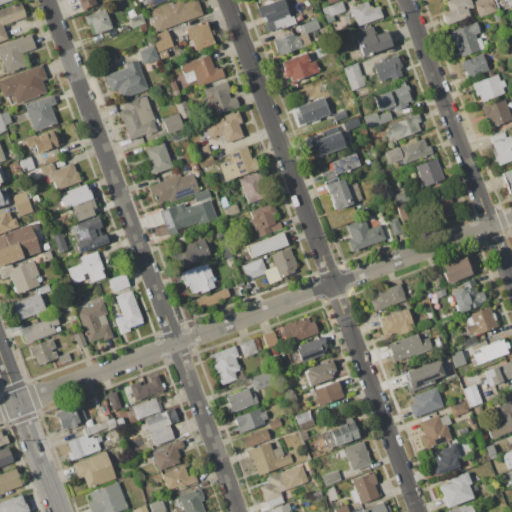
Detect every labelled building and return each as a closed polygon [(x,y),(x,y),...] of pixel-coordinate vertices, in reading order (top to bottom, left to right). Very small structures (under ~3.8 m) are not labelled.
[(77,0),(94,0),(96,4),(81,10),(77,0)] [(149,10),(176,0),(182,0),(183,3),(191,0),(197,0),(203,14),(156,31),(149,10)] [(263,14),(271,12),(268,4),(276,1),(275,0),(283,0),(289,17),(294,16),(296,23),(284,27),(283,25),(269,30),(263,14)] [(445,1),(447,0),(470,0),(473,8),(468,10),(470,16),(445,26),(441,14),(449,11),(445,1)] [(475,2),(479,0),(492,0),(496,9),(493,10),(494,12),(480,17),(475,2)] [(511,0),(494,0),(498,10),(511,4),(511,0)] [(329,6),(342,1),(346,11),(332,16),(329,6)] [(357,26),(350,7),(367,1),(370,8),(377,5),(382,16),(357,26)] [(0,9),(20,2),(25,17),(3,25),(8,39),(0,41),(0,9)] [(322,8),(328,6),(333,21),(327,23),(322,8)] [(83,17),(103,9),(111,28),(91,36),(83,17)] [(493,15),(498,13),(501,19),(496,22),(493,15)] [(128,19),(141,14),(144,23),(131,27),(128,19)] [(300,25),(316,20),(319,28),(303,33),(300,25)] [(450,31),(476,21),(480,33),(475,35),(476,38),(479,37),(484,48),(480,50),(480,51),(460,58),(450,31)] [(185,28),(205,22),(213,44),(195,50),(191,39),(189,40),(185,28)] [(353,33),(371,25),(375,34),(385,30),(391,45),(363,56),(353,33)] [(273,40),(293,33),(294,36),(298,35),(298,36),(317,29),(321,38),(311,41),(312,44),(278,56),(273,40)] [(151,36),(166,30),(172,46),(157,52),(151,36)] [(0,57),(0,45),(30,35),(35,48),(22,53),(27,66),(6,74),(0,57)] [(138,50),(153,45),(158,59),(143,64),(138,50)] [(158,53),(167,50),(169,57),(161,60),(158,53)] [(171,67),(208,53),(214,67),(217,66),(218,68),(221,67),(225,76),(198,87),(195,80),(186,83),(188,89),(180,92),(171,67)] [(281,62),(306,53),(309,62),(316,60),(320,71),(292,82),(290,77),(287,78),(281,62)] [(372,64),(381,61),(380,59),(396,53),(403,73),(400,74),(401,77),(391,80),(390,77),(378,81),(372,64)] [(462,61),(482,53),(488,70),(480,72),(482,76),(470,80),(468,75),(465,76),(461,66),(464,65),(462,61)] [(137,60),(147,88),(121,98),(117,89),(110,92),(104,75),(125,67),(124,64),(137,60)] [(343,68),(357,63),(365,85),(351,90),(343,68)] [(0,89),(0,79),(41,65),(46,78),(42,80),(47,93),(16,104),(16,103),(11,105),(7,96),(3,98),(0,89)] [(472,83),(497,74),(499,80),(503,79),(505,86),(502,87),(504,93),(479,102),(472,83)] [(169,82),(175,80),(180,94),(174,97),(169,82)] [(203,89),(226,80),(230,92),(229,93),(231,98),(235,97),(238,106),(214,116),(212,112),(209,113),(204,100),(207,99),(203,89)] [(373,97),(406,85),(412,100),(407,101),(409,106),(395,111),(393,106),(378,112),(373,97)] [(24,105),(52,94),(56,103),(50,106),(57,123),(35,132),(24,105)] [(145,96),(154,118),(152,119),(157,129),(129,140),(118,112),(126,109),(124,102),(139,96),(140,98),(145,96)] [(481,105),(504,97),(511,120),(490,128),(481,105)] [(296,108),(323,98),(329,114),(318,118),(319,120),(312,122),(312,120),(302,124),(296,108)] [(175,104),(185,101),(190,115),(181,119),(175,104)] [(237,110),(242,122),(238,124),(242,137),(225,144),(221,133),(209,138),(204,122),(237,110)] [(332,114),(343,110),(346,118),(335,122),(332,114)] [(0,114),(7,111),(11,122),(4,125),(0,114)] [(363,117),(376,112),(377,115),(389,111),(392,119),(367,128),(363,117)] [(162,119),(177,113),(183,129),(167,134),(162,119)] [(389,125),(418,114),(421,122),(417,123),(420,130),(394,140),(393,137),(387,139),(385,131),(391,129),(389,125)] [(35,154),(33,149),(28,151),(24,140),(55,129),(61,144),(35,154)] [(174,143),(172,137),(186,132),(188,138),(174,143)] [(310,142),(335,132),(341,149),(316,158),(314,153),(311,154),(308,148),(312,146),(310,142)] [(510,136),(511,141),(511,160),(497,165),(494,156),(496,155),(489,138),(504,132),(506,137),(510,136)] [(398,149),(423,139),(426,147),(429,145),(432,153),(403,164),(398,149)] [(194,144),(202,141),(204,146),(196,149),(194,144)] [(163,142),(172,167),(150,175),(145,163),(150,161),(145,149),(163,142)] [(198,158),(195,150),(207,145),(211,153),(198,158)] [(225,181),(219,164),(223,163),(224,165),(229,164),(228,161),(231,160),(228,153),(246,146),(251,158),(254,157),(259,168),(225,181)] [(329,163),(355,153),(360,166),(336,175),(336,176),(324,180),(321,173),(331,169),(329,163)] [(198,160),(211,154),(215,163),(201,168),(198,160)] [(18,161),(30,156),(34,168),(22,172),(18,161)] [(415,166),(435,158),(443,180),(423,187),(415,166)] [(189,164),(196,161),(199,169),(192,171),(189,164)] [(39,169),(54,163),(56,170),(73,163),(76,172),(78,171),(81,181),(55,191),(52,182),(49,183),(46,174),(42,175),(39,169)] [(501,173),(511,169),(511,191),(508,193),(506,186),(504,187),(502,183),(504,182),(501,173)] [(238,179),(256,172),(266,197),(248,203),(238,179)] [(149,185),(180,174),(181,177),(192,173),(198,191),(169,201),(169,200),(155,205),(149,185)] [(325,185),(343,177),(347,186),(356,182),(363,199),(335,210),(325,185)] [(65,191),(85,184),(87,189),(89,189),(96,209),(93,210),(95,216),(76,222),(70,204),(61,207),(58,198),(66,195),(65,191)] [(159,210),(183,202),(185,208),(196,204),(192,195),(208,189),(217,212),(215,213),(217,218),(199,225),(197,222),(167,233),(159,210)] [(11,195),(25,190),(33,211),(19,217),(11,195)] [(392,195),(404,191),(408,200),(396,205),(392,195)] [(449,193),(456,214),(443,218),(436,198),(449,193)] [(0,195),(6,194),(9,202),(0,205),(0,195)] [(219,200),(226,197),(229,206),(236,204),(239,212),(225,217),(219,200)] [(396,206),(408,202),(414,221),(402,225),(396,206)] [(249,212),(272,203),(276,213),(271,215),(274,223),(279,221),(281,228),(258,237),(256,231),(254,232),(250,220),(252,219),(249,212)] [(0,213),(5,212),(5,213),(9,212),(12,219),(15,218),(18,226),(0,232),(0,213)] [(79,254),(74,243),(82,240),(75,224),(97,216),(101,227),(99,228),(102,235),(104,234),(108,243),(79,254)] [(388,222),(396,218),(402,233),(393,236),(388,222)] [(351,251),(347,240),(350,239),(346,226),(364,219),(365,222),(374,219),(377,225),(380,224),(385,239),(351,251)] [(0,235),(30,225),(40,252),(0,266),(0,235)] [(60,230),(68,250),(59,253),(51,233),(60,230)] [(223,230),(232,257),(226,260),(223,253),(225,252),(221,240),(219,241),(216,233),(223,230)] [(231,249),(246,244),(247,246),(283,232),(287,245),(237,264),(231,249)] [(172,238),(182,234),(184,241),(175,245),(172,238)] [(180,268),(175,254),(183,251),(181,247),(204,238),(210,255),(202,258),(203,260),(180,268)] [(41,245),(47,242),(49,248),(44,251),(41,245)] [(270,255),(289,248),(299,272),(268,284),(264,273),(263,270),(266,269),(274,267),(270,255)] [(42,254),(49,251),(52,258),(44,261),(42,254)] [(67,269),(82,263),(80,257),(96,252),(105,277),(90,282),(87,273),(83,274),(84,279),(72,283),(67,269)] [(442,265),(469,254),(474,267),(470,269),(471,274),(446,284),(442,273),(445,272),(442,265)] [(241,266),(262,258),(266,269),(263,270),(264,273),(246,280),(241,266)] [(0,276),(0,268),(12,264),(13,268),(33,260),(39,275),(36,276),(39,286),(17,294),(16,292),(14,292),(12,287),(14,286),(10,275),(1,279),(0,276)] [(180,273),(207,263),(212,276),(210,277),(214,287),(208,289),(208,291),(200,294),(199,290),(191,293),(188,285),(185,286),(180,273)] [(429,271),(438,268),(445,288),(444,289),(446,295),(438,297),(429,271)] [(124,272),(129,286),(113,292),(108,278),(124,272)] [(461,283),(474,278),(477,286),(473,287),(476,293),(482,291),(485,300),(483,301),(484,303),(464,311),(457,292),(464,289),(461,283)] [(368,294),(399,283),(405,300),(373,311),(368,294)] [(37,289),(48,285),(50,291),(39,295),(37,289)] [(193,301),(226,288),(229,296),(216,301),(217,303),(197,311),(193,301)] [(130,291),(142,321),(128,327),(129,331),(120,334),(114,320),(124,316),(116,297),(130,291)] [(11,304),(39,294),(45,311),(17,321),(11,304)] [(419,296),(425,294),(428,300),(421,302),(419,296)] [(76,312),(103,302),(108,314),(105,315),(113,337),(104,340),(103,338),(88,343),(76,312)] [(423,308),(430,305),(436,321),(429,324),(423,308)] [(465,316),(489,307),(496,326),(473,335),(472,332),(468,333),(465,326),(468,325),(465,316)] [(377,319),(406,308),(414,329),(397,336),(395,332),(383,337),(379,327),(380,326),(377,319)] [(20,329),(55,316),(58,325),(53,326),(56,333),(25,343),(20,329)] [(282,326),(307,316),(309,323),(313,321),(318,333),(289,344),(282,326)] [(70,322),(77,319),(79,324),(72,327),(70,322)] [(262,335),(273,331),(277,344),(272,345),(274,351),(269,353),(262,335)] [(74,335),(81,332),(86,345),(79,348),(74,335)] [(388,345),(416,334),(419,340),(426,338),(430,348),(394,362),(388,345)] [(297,345),(322,336),(327,348),(325,349),(325,351),(322,352),(323,355),(301,363),(300,360),(290,363),(286,353),(298,349),(297,345)] [(462,341),(474,337),(476,343),(464,347),(462,341)] [(239,345),(257,338),(261,349),(256,351),(257,352),(244,357),(239,345)] [(27,347),(52,339),(55,347),(51,349),(52,352),(55,351),(57,357),(68,353),(70,360),(57,365),(54,359),(38,365),(35,358),(32,360),(27,347)] [(479,348),(503,340),(504,343),(508,342),(510,347),(505,348),(507,353),(476,364),(473,354),(480,352),(479,348)] [(209,355),(234,345),(238,356),(235,358),(237,365),(239,365),(240,368),(238,368),(239,370),(235,372),(237,379),(220,385),(209,355)] [(449,354),(471,346),(472,352),(469,358),(466,362),(466,364),(455,368),(449,354)] [(306,369),(332,359),(336,370),(331,372),(333,378),(310,386),(304,372),(307,371),(306,369)] [(401,373),(439,360),(444,374),(433,379),(434,382),(408,392),(401,373)] [(483,386),(481,379),(485,378),(482,371),(511,361),(511,377),(488,386),(487,384),(483,386)] [(249,378),(271,369),(276,383),(255,391),(249,378)] [(129,385),(139,381),(141,385),(159,379),(163,390),(135,401),(129,385)] [(312,390),(336,381),(342,397),(318,406),(317,403),(315,404),(313,399),(315,398),(312,390)] [(462,388),(475,384),(481,403),(469,407),(462,388)] [(225,396),(247,388),(250,395),(254,393),(258,402),(231,412),(225,396)] [(412,397),(435,388),(442,406),(413,416),(409,405),(414,403),(412,397)] [(107,395),(116,392),(122,407),(112,411),(107,395)] [(133,406),(155,398),(159,411),(138,419),(133,406)] [(449,407),(464,401),(468,411),(453,416),(449,407)] [(511,430),(507,432),(498,406),(510,401),(511,406),(511,430)] [(56,412),(80,403),(86,420),(61,429),(56,412)] [(101,407),(106,405),(109,414),(105,416),(101,407)] [(234,418),(259,408),(260,413),(265,411),(267,419),(263,420),(264,424),(239,433),(234,418)] [(144,420),(173,409),(178,422),(169,425),(149,433),(148,429),(144,431),(142,424),(145,423),(144,420)] [(419,422),(438,415),(438,417),(447,414),(451,423),(445,425),(451,439),(424,450),(419,436),(424,434),(419,422)] [(116,420),(122,417),(124,425),(118,427),(116,420)] [(466,419),(471,417),(474,423),(468,425),(466,419)] [(83,429),(114,418),(117,425),(86,436),(86,435),(83,429)] [(268,422),(279,418),(282,426),(270,430),(268,422)] [(328,430),(352,421),(358,438),(325,449),(320,434),(328,431),(328,430)] [(149,433),(169,425),(174,438),(154,446),(149,433)] [(120,428),(126,426),(129,434),(123,436),(120,428)] [(241,437),(246,436),(246,434),(253,432),(253,433),(266,429),(270,440),(245,449),(241,437)] [(0,431),(2,436),(5,435),(8,443),(0,446),(0,431)] [(68,441),(86,435),(86,436),(87,438),(92,436),(93,438),(100,436),(102,441),(97,442),(100,450),(70,460),(68,454),(72,452),(68,441)] [(468,437),(475,435),(479,447),(472,449),(468,437)] [(161,446),(181,439),(184,447),(177,450),(180,457),(178,458),(179,462),(158,470),(152,453),(163,450),(161,446)] [(455,440),(461,457),(455,458),(459,467),(435,475),(432,466),(435,465),(432,457),(441,453),(440,450),(449,446),(448,443),(455,440)] [(343,448),(363,441),(371,464),(352,471),(343,448)] [(246,451),(269,442),(272,450),(281,446),(284,456),(289,454),(293,462),(257,476),(251,458),(249,459),(246,451)] [(485,447),(493,445),(497,456),(489,459),(485,447)] [(0,449),(7,447),(13,461),(0,466),(0,449)] [(501,455),(511,449),(511,466),(507,469),(501,455)] [(72,463),(105,451),(115,479),(88,489),(83,476),(78,478),(72,463)] [(296,467),(304,463),(310,477),(302,481),(296,467)] [(162,474),(183,466),(187,476),(194,473),(197,481),(169,492),(162,474)] [(0,474),(15,468),(17,475),(21,474),(25,484),(0,493),(0,474)] [(321,476),(337,471),(340,480),(324,485),(321,476)] [(283,472),(289,489),(280,492),(284,503),(268,509),(259,486),(267,483),(265,478),(283,472)] [(351,480),(372,472),(376,483),(373,484),(378,497),(360,504),(359,501),(353,503),(349,491),(355,489),(351,480)] [(446,507),(438,485),(450,481),(449,478),(466,472),(471,483),(468,484),(473,498),(446,507)] [(117,511),(90,511),(86,502),(88,501),(86,495),(89,494),(88,493),(117,481),(127,508),(117,511)] [(470,486),(476,484),(478,489),(472,492),(470,486)] [(325,489),(333,487),(337,498),(329,501),(325,489)] [(183,511),(178,496),(200,488),(204,500),(200,501),(203,511),(183,511)] [(0,511),(0,501),(20,494),(23,501),(25,500),(29,511),(0,511)] [(161,511),(151,511),(149,504),(162,500),(165,511),(161,511)] [(367,511),(367,508),(383,502),(384,506),(387,505),(389,511),(367,511)] [(269,511),(269,510),(288,503),(291,510),(289,511),(269,511)] [(445,511),(471,511),(469,503),(445,511)]
